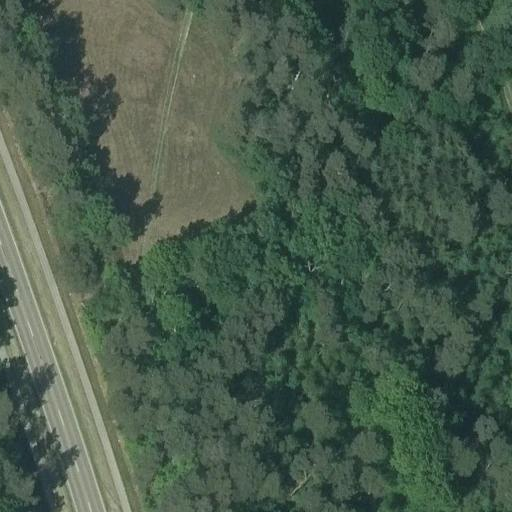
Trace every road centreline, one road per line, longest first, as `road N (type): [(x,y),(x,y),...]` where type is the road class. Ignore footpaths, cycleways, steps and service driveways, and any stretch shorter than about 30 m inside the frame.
road 1 (primary): [(91,511),(0,239)]
road 2 (track): [(456,0),(511,123)]
